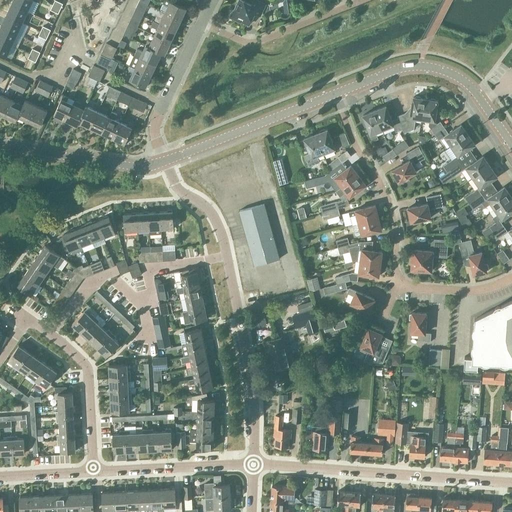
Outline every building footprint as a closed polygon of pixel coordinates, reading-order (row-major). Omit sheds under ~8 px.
[(13,0),(11,4),(27,12),(33,0),(32,0),(13,0)] [(54,0),(52,5),(60,9),(62,4),(54,0)] [(165,0),(160,11),(165,13),(181,20),(186,9),(181,6),(184,1),(181,0),(165,0)] [(233,11),(230,18),(241,23),(241,21),(249,25),(255,13),(260,16),(265,5),(254,0),(252,5),(240,0),(239,0),(234,11),(233,11)] [(148,5),(139,1),(134,12),(143,16),(148,5)] [(27,12),(11,4),(6,15),(22,23),(27,12)] [(60,9),(52,5),(50,10),(58,14),(60,9)] [(165,13),(160,24),(176,32),(181,20),(165,13)] [(6,15),(0,26),(17,34),(22,23),(6,15)] [(160,24),(154,21),(151,27),(157,30),(154,36),(170,43),(176,32),(160,24)] [(0,26),(0,27),(0,39),(11,45),(17,34),(0,26)] [(42,26),(40,31),(48,35),(50,30),(42,26)] [(48,35),(40,31),(38,36),(46,40),(48,35)] [(154,36),(151,42),(148,41),(146,45),(149,47),(161,53),(165,55),(170,43),(154,36)] [(11,45),(0,39),(0,53),(6,57),(11,45)] [(106,44),(101,55),(106,57),(112,46),(106,44)] [(137,49),(135,55),(156,65),(161,53),(149,47),(146,45),(142,52),(137,49)] [(112,60),(112,59),(117,49),(112,46),(106,57),(112,60)] [(29,54),(38,57),(40,53),(32,49),(29,54)] [(38,57),(29,54),(27,58),(35,62),(38,57)] [(108,68),(107,70),(110,71),(115,60),(112,59),(112,60),(106,57),(101,55),(97,63),(108,68)] [(156,65),(135,55),(129,66),(135,69),(135,68),(151,76),(156,65)] [(105,71),(93,66),(91,71),(102,76),(105,71)] [(135,68),(135,69),(129,80),(145,88),(151,76),(135,68)] [(76,85),(82,74),(73,70),(68,81),(76,85)] [(102,76),(91,71),(88,76),(100,82),(102,76)] [(16,91),(21,80),(15,77),(10,88),(16,91)] [(21,80),(16,91),(23,94),(28,83),(21,80)] [(41,95),(47,84),(40,81),(35,92),(41,95)] [(53,87),(47,84),(41,95),(48,98),(53,87)] [(1,95),(0,96),(0,114),(4,116),(12,100),(1,95)] [(65,121),(73,105),(66,102),(68,98),(62,96),(53,115),(65,121)] [(411,111),(405,114),(398,117),(398,118),(403,130),(404,133),(414,129),(416,119),(422,120),(426,99),(421,99),(421,97),(416,97),(415,98),(413,98),(411,111)] [(429,126),(431,129),(437,124),(435,122),(438,101),(436,101),(435,100),(431,99),(430,100),(426,99),(422,120),(430,121),(429,126)] [(22,105),(12,100),(4,116),(15,122),(17,117),(23,106),(22,105)] [(25,101),(22,105),(23,106),(17,117),(28,122),(36,106),(25,101)] [(78,123),(86,107),(75,101),(73,105),(65,121),(70,123),(69,125),(75,127),(75,125),(77,126),(79,123),(78,123)] [(36,106),(28,122),(40,127),(47,111),(36,106)] [(97,112),(86,107),(78,123),(79,123),(90,128),(97,112)] [(386,107),(375,111),(382,130),(393,126),(396,132),(403,130),(398,118),(392,121),(386,107)] [(111,111),(109,117),(101,133),(113,139),(120,123),(114,120),(116,114),(111,111)] [(382,130),(375,111),(363,116),(373,141),(378,139),(376,133),(382,130)] [(109,117),(97,112),(90,128),(101,133),(109,117)] [(120,123),(113,139),(124,144),(125,142),(127,143),(131,136),(128,135),(133,125),(128,122),(126,125),(120,123)] [(437,124),(431,129),(435,135),(445,128),(440,122),(437,124)] [(445,128),(435,135),(439,141),(445,137),(451,146),(468,135),(461,125),(449,134),(445,128)] [(315,135),(323,154),(324,156),(336,151),(327,130),(325,131),(324,130),(320,131),(320,133),(315,135)] [(323,154),(315,135),(304,139),(310,154),(304,156),(309,167),(320,163),(317,156),(323,154)] [(445,151),(452,160),(456,157),(456,158),(458,156),(469,149),(475,145),(468,135),(451,146),(445,151)] [(397,155),(409,147),(405,141),(393,149),(397,155)] [(416,172),(413,166),(425,159),(419,147),(406,154),(408,153),(412,160),(392,171),(399,182),(401,181),(402,183),(407,181),(406,178),(416,172)] [(383,156),(387,162),(397,155),(393,150),(383,156)] [(473,178),(490,166),(483,156),(466,168),(473,178)] [(451,170),(460,164),(456,158),(456,157),(452,160),(443,166),(448,172),(451,170)] [(328,165),(332,171),(342,163),(338,158),(328,165)] [(277,173),(285,171),(282,159),(274,161),(277,173)] [(443,184),(454,176),(455,176),(464,169),(460,164),(451,170),(448,172),(440,178),(443,184)] [(342,187),(358,175),(351,165),(329,182),(332,186),(338,182),(342,187)] [(490,166),(473,178),(480,188),(497,177),(490,166)] [(358,175),(342,187),(346,192),(340,197),(343,201),(349,197),(350,198),(366,185),(358,175)] [(313,179),(315,186),(327,183),(325,176),(313,179)] [(482,195),(469,204),(473,210),(482,203),(485,208),(491,204),(495,209),(511,198),(504,187),(488,199),(486,201),(482,195)] [(469,204),(482,195),(478,189),(465,198),(469,204)] [(429,197),(430,204),(408,208),(411,222),(413,222),(413,224),(419,223),(418,221),(431,218),(429,210),(443,207),(441,194),(426,198),(427,198),(429,197)] [(511,198),(495,209),(498,214),(492,218),(496,223),(490,227),(494,233),(504,226),(500,220),(502,219),(502,220),(511,212),(511,198)] [(322,213),(338,209),(336,202),(320,206),(322,213)] [(280,259),(264,204),(240,211),(255,266),(280,259)] [(375,205),(356,210),(349,212),(350,218),(351,217),(352,224),(378,218),(375,205)] [(462,208),(457,213),(462,220),(468,215),(462,208)] [(340,216),(338,209),(322,213),(324,220),(340,216)] [(161,212),(162,230),(174,229),(173,211),(161,212)] [(162,230),(161,212),(148,213),(149,231),(150,236),(162,235),(162,230)] [(148,213),(136,214),(137,232),(149,231),(148,213)] [(137,232),(136,214),(124,215),(125,232),(137,232)] [(97,222),(104,238),(115,234),(108,217),(97,222)] [(378,218),(352,224),(355,236),(357,236),(382,230),(378,218)] [(468,218),(461,223),(465,229),(472,224),(468,218)] [(92,221),(86,224),(87,226),(93,242),(104,238),(97,222),(93,223),(92,221)] [(93,242),(87,226),(75,230),(82,247),(93,242)] [(508,232),(504,226),(494,233),(498,239),(504,235),(508,232)] [(64,237),(59,239),(63,247),(68,245),(70,251),(82,247),(75,230),(63,235),(64,237)] [(338,248),(349,245),(348,238),(336,241),(338,248)] [(434,240),(433,251),(413,250),(411,270),(413,270),(413,273),(419,273),(419,271),(432,272),(433,257),(447,258),(448,241),(431,239),(431,240),(434,240)] [(474,275),(487,272),(486,270),(489,269),(488,264),(485,265),(482,252),(475,254),(471,240),(459,243),(462,257),(463,257),(462,255),(468,253),(474,275)] [(350,247),(349,245),(338,248),(340,255),(350,252),(352,261),(360,262),(380,265),(381,260),(382,259),(383,255),(382,254),(382,252),(362,249),(362,250),(360,250),(360,246),(356,246),(350,247)] [(45,246),(38,256),(53,266),(53,265),(58,269),(64,259),(45,246)] [(175,250),(163,251),(164,261),(176,260),(175,250)] [(503,250),(497,254),(504,264),(510,260),(503,250)] [(38,256),(32,266),(46,275),(53,266),(38,256)] [(121,275),(130,272),(128,267),(125,260),(116,264),(121,275)] [(380,265),(360,262),(359,274),(379,277),(380,265)] [(137,263),(128,267),(130,272),(133,279),(142,275),(137,263)] [(97,273),(94,264),(89,266),(93,275),(97,273)] [(32,266),(25,275),(39,285),(46,275),(32,266)] [(79,272),(84,270),(82,266),(75,269),(73,272),(77,275),(79,272)] [(179,272),(182,282),(176,283),(177,289),(199,284),(199,280),(201,280),(199,268),(179,272)] [(79,272),(77,275),(83,279),(87,277),(84,270),(79,272)] [(335,278),(337,284),(351,281),(349,274),(335,278)] [(18,285),(19,286),(18,289),(25,294),(27,291),(32,295),(39,285),(25,275),(18,285)] [(290,279),(292,285),(302,283),(301,276),(290,279)] [(316,278),(307,280),(310,292),(319,289),(316,278)] [(76,288),(79,284),(71,279),(68,282),(76,288)] [(156,285),(157,293),(160,292),(168,291),(171,290),(169,282),(156,285)] [(199,284),(177,289),(176,289),(177,295),(184,293),(185,299),(202,295),(199,284)] [(337,292),(335,285),(323,288),(325,295),(337,292)] [(369,312),(375,299),(349,288),(347,293),(354,296),(351,303),(362,309),(361,311),(367,313),(368,311),(369,312)] [(160,292),(157,293),(159,300),(169,298),(168,291),(160,292)] [(57,298),(65,304),(68,300),(60,294),(57,298)] [(104,304),(107,300),(102,295),(98,299),(104,304)] [(204,307),(202,295),(185,299),(188,310),(204,307)] [(57,298),(54,302),(50,308),(58,314),(65,304),(57,298)] [(511,300),(501,306),(499,306),(498,307),(496,307),(494,309),(494,310),(475,320),(474,329),(473,330),(472,332),(472,334),(473,336),(474,338),(473,346),(472,348),(471,350),(471,352),(472,353),(473,355),(472,358),(466,357),(465,357),(464,369),(478,370),(478,369),(478,364),(481,364),(482,365),(484,366),(486,366),(488,366),(489,365),(500,366),(502,367),(504,367),(506,367),(507,367),(509,366),(511,366),(511,300)] [(311,301),(297,306),(300,313),(314,309),(311,301)] [(169,314),(167,303),(159,305),(162,316),(169,314)] [(115,314),(118,311),(112,305),(109,309),(115,314)] [(204,307),(188,310),(182,312),(185,324),(207,319),(204,307)] [(310,323),(312,331),(318,330),(313,310),(293,316),(296,327),(310,323)] [(118,311),(115,314),(121,320),(124,317),(118,311)] [(81,333),(96,318),(92,314),(90,316),(85,312),(72,325),(81,333)] [(252,315),(254,322),(266,319),(264,312),(252,315)] [(425,333),(427,314),(412,313),(412,315),(410,314),(409,320),(412,320),(411,333),(419,334),(418,341),(431,342),(431,334),(425,333)] [(154,326),(166,323),(164,315),(153,318),(154,326)] [(100,322),(96,318),(81,333),(89,341),(102,328),(98,324),(100,322)] [(135,327),(129,322),(126,325),(131,330),(135,327)] [(168,331),(166,323),(154,326),(156,333),(168,331)] [(333,323),(324,326),(325,332),(334,330),(333,323)] [(102,328),(89,341),(98,349),(112,334),(109,330),(107,332),(102,328)] [(361,347),(369,350),(364,362),(383,363),(389,348),(388,351),(377,346),(382,334),(380,333),(381,332),(376,330),(375,331),(369,328),(368,330),(366,329),(364,334),(366,335),(361,347)] [(187,344),(204,341),(201,329),(184,333),(187,344)] [(169,339),(168,331),(156,333),(158,341),(169,339)] [(116,338),(112,334),(98,349),(106,357),(119,344),(114,340),(116,338)] [(270,372),(279,370),(292,366),(285,337),(276,339),(262,343),(270,372)] [(169,339),(158,341),(159,348),(171,346),(169,339)] [(206,353),(204,341),(187,344),(189,356),(206,353)] [(17,369),(28,353),(18,346),(8,360),(14,364),(12,366),(17,369)] [(442,351),(430,350),(429,364),(441,365),(442,351)] [(38,359),(28,353),(17,369),(21,372),(23,370),(28,373),(38,359)] [(206,353),(189,356),(181,358),(182,364),(190,362),(192,368),(208,364),(206,353)] [(390,364),(399,364),(400,355),(391,355),(390,364)] [(47,366),(38,359),(28,373),(33,377),(32,379),(36,382),(47,366)] [(162,370),(161,363),(161,359),(153,359),(153,371),(162,370)] [(211,376),(208,364),(192,368),(194,380),(211,376)] [(110,378),(131,377),(131,371),(128,371),(127,365),(109,366),(110,378)] [(57,373),(47,366),(36,382),(40,385),(42,383),(48,387),(57,373)] [(483,372),(483,380),(494,380),(494,372),(483,372)] [(464,382),(480,383),(480,375),(464,374),(464,382)] [(211,376),(194,380),(187,381),(188,386),(195,384),(196,392),(213,388),(211,376)] [(131,377),(110,378),(110,389),(128,388),(128,382),(131,382),(131,377)] [(10,384),(7,388),(14,393),(17,389),(10,384)] [(55,388),(55,394),(55,400),(58,399),(58,406),(73,405),(73,393),(67,393),(67,387),(55,388)] [(129,395),(128,388),(110,389),(111,401),(132,400),(132,395),(129,395)] [(17,389),(14,393),(21,397),(23,394),(17,389)] [(215,401),(208,400),(206,394),(192,397),(192,400),(198,400),(197,412),(214,413),(215,401)] [(27,402),(30,404),(31,403),(35,398),(31,395),(29,398),(27,402)] [(342,400),(332,399),(331,411),(341,412),(342,400)] [(132,405),(132,400),(111,401),(112,413),(130,412),(129,405),(132,405)] [(73,405),(58,406),(59,412),(56,412),(56,417),(74,417),(73,405)] [(302,423),(303,409),(293,408),(292,422),(302,423)] [(214,413),(197,412),(194,412),(194,418),(197,418),(197,425),(214,425),(214,413)] [(353,429),(354,413),(345,413),(344,428),(353,429)] [(312,450),(326,451),(327,441),(328,442),(329,434),(339,434),(340,414),(330,414),(329,427),(328,428),(312,427),(312,432),(307,432),(306,440),(313,440),(312,450)] [(275,415),(274,429),(273,438),(275,438),(274,447),(288,448),(289,439),(290,439),(291,430),(282,430),(283,416),(275,415)] [(74,417),(56,417),(56,422),(59,422),(60,429),(74,428),(74,417)] [(398,423),(396,443),(411,444),(410,456),(425,458),(426,445),(425,445),(425,440),(428,440),(429,433),(408,432),(408,424),(398,423)] [(394,436),(395,425),(379,424),(378,434),(394,436)] [(442,442),(443,424),(435,424),(434,442),(442,442)] [(197,425),(197,430),(190,430),(190,436),(214,437),(214,425),(197,425)] [(486,442),(487,427),(478,427),(477,441),(486,442)] [(501,427),(500,436),(499,442),(498,465),(511,466),(511,458),(511,451),(506,451),(507,443),(508,428),(501,427)] [(74,428),(60,429),(60,435),(57,435),(57,441),(75,440),(74,428)] [(159,432),(160,450),(172,449),(171,429),(166,429),(166,432),(159,432)] [(142,433),(136,434),(137,451),(149,451),(148,430),(142,430),(142,433)] [(153,430),(148,430),(149,451),(160,450),(159,432),(153,433),(153,430)] [(126,452),(124,431),(119,432),(119,435),(113,435),(114,453),(126,452)] [(137,451),(136,434),(129,434),(129,431),(124,431),(126,452),(137,451)] [(469,449),(475,449),(477,436),(469,435),(468,449),(469,449)] [(17,436),(12,437),(13,454),(25,454),(24,439),(17,439),(17,436)] [(185,436),(177,436),(177,448),(185,448),(185,436)] [(214,437),(190,436),(190,442),(196,443),(196,449),(213,449),(214,437)] [(366,453),(367,443),(360,443),(360,437),(352,436),(350,452),(366,453)] [(7,440),(0,440),(1,455),(13,454),(12,437),(7,437),(7,440)] [(367,443),(366,453),(382,455),(384,438),(375,438),(374,444),(367,443)] [(447,439),(447,447),(441,446),(439,461),(453,462),(455,439),(447,439)] [(455,439),(453,462),(467,463),(469,449),(460,448),(461,444),(463,444),(464,440),(455,439)] [(75,440),(57,441),(58,446),(60,446),(61,452),(76,452),(75,440)] [(491,450),(484,450),(483,464),(498,465),(499,442),(491,442),(491,450)] [(230,485),(214,486),(214,484),(205,484),(206,499),(231,498),(230,485)] [(272,487),(271,503),(286,504),(293,504),(294,488),(272,487)] [(313,504),(325,505),(327,490),(315,489),(313,504)] [(162,490),(150,491),(151,508),(158,508),(158,511),(164,511),(164,508),(163,508),(162,490)] [(175,490),(162,490),(163,508),(164,508),(176,507),(175,490)] [(151,508),(150,491),(138,492),(139,509),(151,508)] [(127,492),(115,493),(115,510),(127,510),(127,492)] [(139,509),(138,492),(127,492),(127,510),(139,509)] [(337,506),(342,506),(341,511),(347,511),(349,493),(338,492),(337,506)] [(115,511),(115,510),(115,493),(102,493),(103,511),(110,511),(109,511),(115,511)] [(349,493),(347,511),(355,511),(355,507),(360,507),(361,494),(349,493)] [(93,511),(92,494),(80,495),(80,511),(85,511),(87,511),(93,511)] [(382,511),(384,495),(372,494),(371,508),(379,509),(378,511),(382,511)] [(406,497),(405,508),(411,509),(411,511),(417,511),(419,498),(414,497),(415,495),(407,494),(406,497)] [(68,511),(68,495),(56,496),(57,511),(68,511)] [(80,511),(80,495),(68,495),(68,511),(80,511)] [(395,496),(384,495),(382,511),(392,511),(393,510),(394,510),(395,496)] [(57,511),(56,496),(44,497),(44,511),(57,511)] [(32,511),(32,497),(20,498),(20,511),(32,511)] [(44,511),(44,497),(32,497),(32,511),(44,511)] [(231,498),(206,499),(206,511),(214,510),(214,511),(231,510),(231,498)] [(431,499),(419,498),(417,511),(425,511),(425,510),(431,510),(431,499)] [(0,499),(0,511),(8,511),(8,505),(3,506),(3,499),(0,499)] [(453,511),(455,500),(442,499),(441,511),(447,511),(453,511)] [(455,500),(453,511),(466,511),(467,501),(455,500)] [(478,511),(479,502),(467,501),(466,511),(478,511)] [(491,511),(492,503),(479,502),(478,511),(491,511)] [(286,504),(271,503),(270,511),(288,511),(288,509),(285,509),(286,504)]
